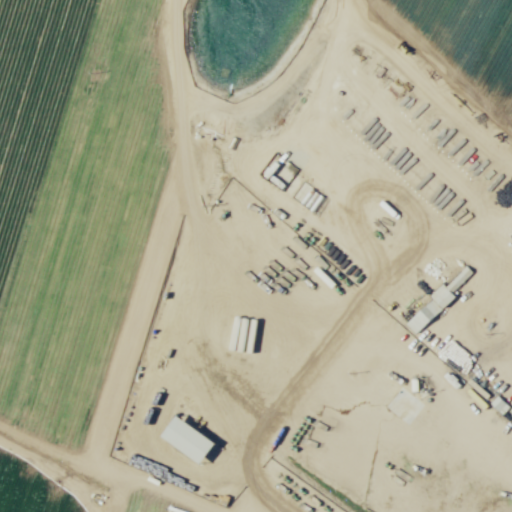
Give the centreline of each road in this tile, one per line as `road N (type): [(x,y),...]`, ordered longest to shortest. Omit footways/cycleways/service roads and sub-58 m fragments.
road 1 (residential): [(293,511),(261,473),(249,439),(253,405),(277,360),(304,333),(412,351),(438,346),(463,327),(498,265),(496,246),(482,232),(419,240),(330,164),(309,153),(279,153),(258,162),(244,183),(231,241),(248,286),(304,333)]
road 2 (residential): [(124,484),(193,234),(173,0)]
road 3 (track): [(249,439),(229,469),(205,483),(145,477),(124,484),(104,511)]
road 4 (residential): [(409,511),(471,428),(477,391)]
road 5 (track): [(103,511),(77,483),(0,445)]
